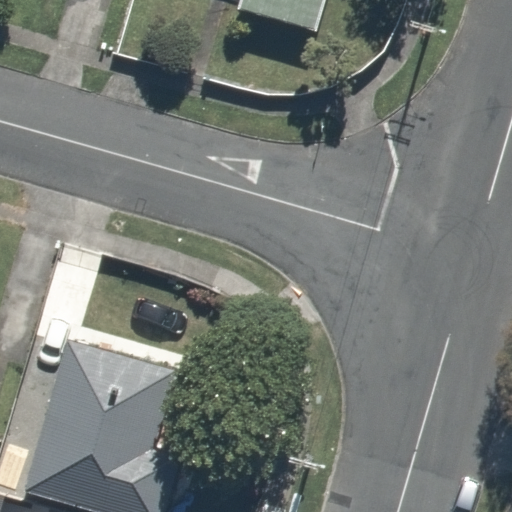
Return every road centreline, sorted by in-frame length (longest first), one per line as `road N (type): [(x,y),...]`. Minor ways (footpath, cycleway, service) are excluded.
road 1 (residential): [(0,123),(475,259)]
road 2 (residential): [(401,511),(475,259)]
road 3 (residential): [(475,259),(511,131)]
